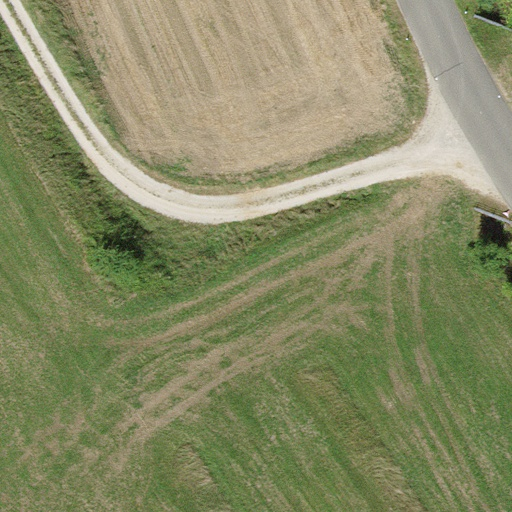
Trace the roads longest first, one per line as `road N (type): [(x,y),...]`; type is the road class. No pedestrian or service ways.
road 1 (track): [(0,9),(138,206),(204,218),(488,140)]
road 2 (tertiary): [(511,171),(488,140),(424,0)]
